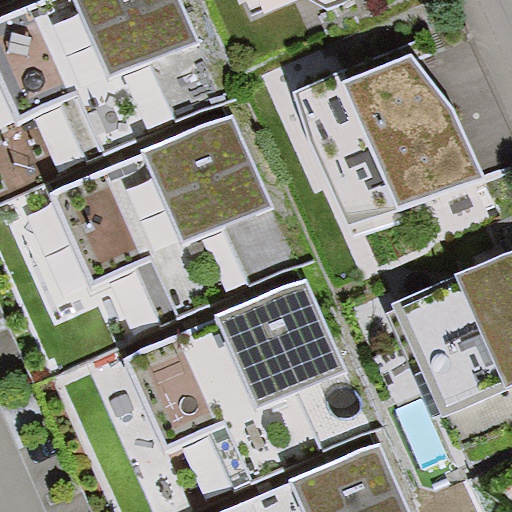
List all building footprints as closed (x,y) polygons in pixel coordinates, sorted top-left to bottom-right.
[(180,0),(72,0),(70,1),(113,92),(204,49),(180,0)] [(239,0),(246,14),(279,0),(239,0)] [(112,94),(69,2),(0,34),(0,90),(19,132),(78,105),(102,157),(174,124),(151,76),(112,94)] [(351,228),(483,176),(455,110),(413,54),(298,102),(310,149),(351,228)] [(234,123),(143,166),(187,257),(278,214),(234,123)] [(186,259),(142,167),(52,209),(93,296),(151,269),(176,322),(247,288),(225,241),(186,259)] [(511,258),(389,310),(436,421),(511,389),(511,258)] [(307,285),(217,328),(260,420),(351,376),(307,285)] [(260,422),(216,329),(125,372),(166,459),(225,432),(250,484),(321,451),(298,403),(260,422)] [(410,511),(381,452),(290,495),(298,511),(410,511)] [(297,511),(289,496),(254,511),(297,511)]
